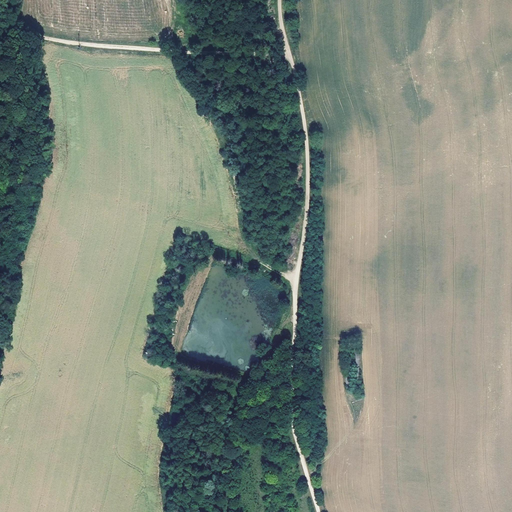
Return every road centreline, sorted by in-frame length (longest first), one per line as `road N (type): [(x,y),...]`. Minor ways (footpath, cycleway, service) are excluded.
road 1 (track): [(317,511),(292,406),(308,169),(289,55)]
road 2 (track): [(0,30),(104,46),(289,55)]
